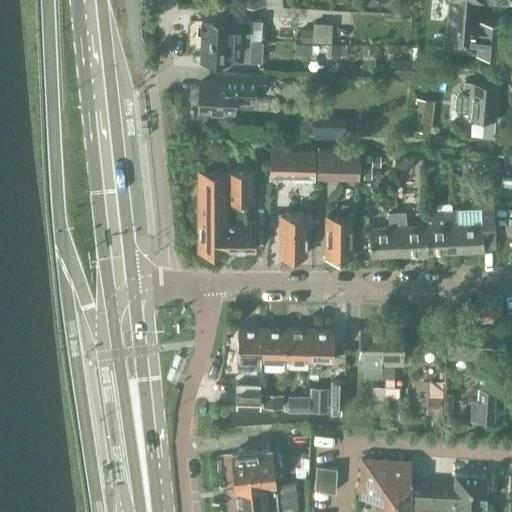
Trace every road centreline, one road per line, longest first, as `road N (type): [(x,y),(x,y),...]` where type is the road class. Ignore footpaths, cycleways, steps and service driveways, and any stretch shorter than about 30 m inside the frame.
road 1 (residential): [(215,287),(511,282)]
road 2 (primary): [(123,292),(94,0)]
road 3 (residential): [(187,511),(181,415),(215,287)]
road 4 (primary): [(152,511),(123,292)]
road 5 (residential): [(170,286),(152,83)]
